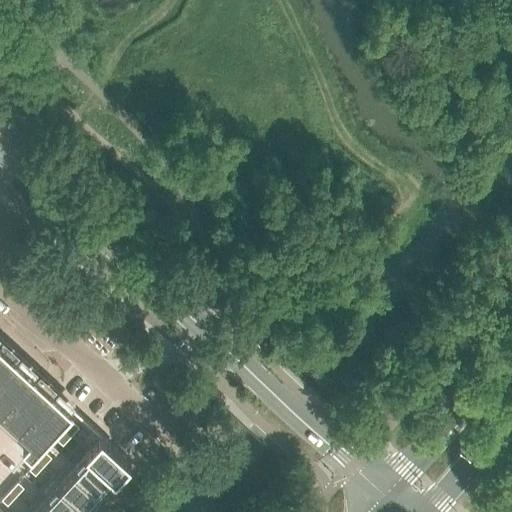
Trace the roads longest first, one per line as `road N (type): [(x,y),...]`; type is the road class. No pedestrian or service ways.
road 1 (tertiary): [(387,497),(69,205)]
road 2 (unknown): [(200,232),(0,35)]
road 3 (residential): [(0,297),(158,442)]
road 4 (primary): [(511,356),(387,497)]
road 5 (unknown): [(259,342),(200,232)]
road 6 (primary): [(429,511),(511,420)]
